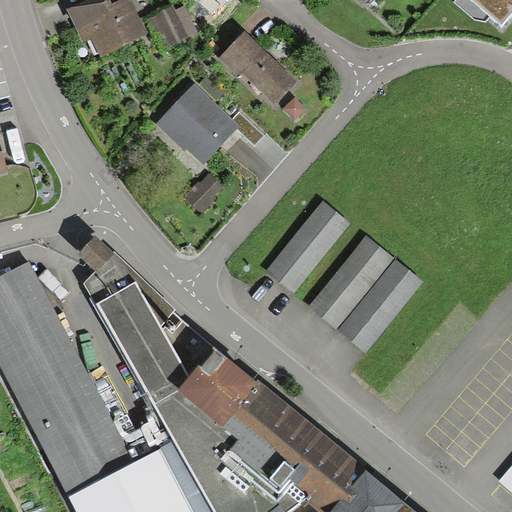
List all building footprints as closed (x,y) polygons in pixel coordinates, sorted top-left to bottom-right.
[(111,0),(86,0),(68,8),(85,45),(92,41),(99,57),(148,34),(132,0),(122,0),(113,4),(111,0)] [(194,0),(212,15),(225,0),(194,0)] [(511,9),(511,0),(474,0),(501,23),(511,9)] [(172,7),(147,18),(162,49),(197,34),(185,8),(175,13),(172,7)] [(246,32),(220,60),(239,78),(244,73),(277,104),(299,81),(246,32)] [(234,118),(197,83),(157,125),(184,150),(186,147),(203,163),(238,127),(256,144),(265,135),(240,111),(234,118)] [(199,181),(184,195),(202,213),(218,198),(215,195),(223,187),(210,174),(201,183),(199,181)] [(347,227),(321,205),(265,273),(292,295),(347,227)] [(423,286),(365,239),(308,308),(366,356),(423,286)] [(215,511),(409,511),(95,240),(81,255),(97,272),(84,285),(215,511)] [(27,267),(0,281),(0,364),(79,511),(190,511),(158,450),(132,463),(27,267)] [(511,468),(499,484),(511,495),(511,468)]
